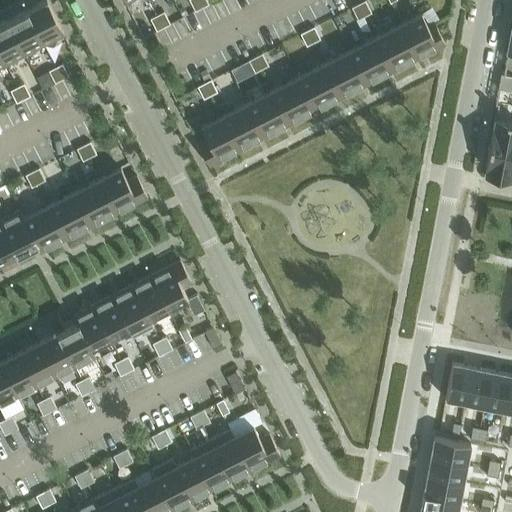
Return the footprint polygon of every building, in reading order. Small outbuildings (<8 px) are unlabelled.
[(44,44),(65,34),(47,0),(46,0),(27,10),(44,44)] [(190,0),(195,10),(202,7),(198,0),(190,0)] [(372,12),(365,0),(364,0),(359,3),(365,15),(372,12)] [(358,19),(365,15),(359,3),(352,7),(358,19)] [(25,54),(44,44),(27,10),(8,20),(25,54)] [(164,27),(171,23),(164,11),(158,14),(164,27)] [(446,43),(435,23),(435,22),(428,25),(422,12),(401,23),(419,57),(446,43)] [(157,30),(164,27),(158,14),(151,18),(157,30)] [(0,52),(6,64),(25,54),(8,20),(0,23),(0,52)] [(393,70),(419,57),(401,23),(376,36),(393,70)] [(321,38),(314,26),(308,29),(314,42),(321,38)] [(307,45),(314,42),(308,29),(301,33),(307,45)] [(368,83),(393,70),(376,36),(350,49),(368,83)] [(342,97),(368,83),(350,49),(324,62),(342,97)] [(269,65),(263,52),(256,56),(262,68),(269,65)] [(255,72),(262,68),(256,56),(249,59),(255,72)] [(316,110),(342,97),(324,62),(299,76),(316,110)] [(62,79),(69,75),(63,63),(56,67),(62,79)] [(55,82),(62,79),(56,67),(49,70),(55,82)] [(505,74),(502,73),(500,88),(511,90),(511,88),(511,74),(505,74)] [(290,123),(316,110),(299,76),(273,89),(290,123)] [(218,91),(212,79),(205,82),(211,95),(218,91)] [(204,98),(211,95),(205,82),(198,86),(204,98)] [(24,99),(31,95),(24,83),(18,86),(24,99)] [(17,102),(24,99),(18,86),(11,90),(17,102)] [(265,136),(290,123),(273,89),(247,102),(265,136)] [(239,149),(265,136),(247,102),(222,115),(239,149)] [(209,165),(239,149),(222,115),(201,126),(208,138),(198,143),(209,165)] [(511,173),(511,172),(511,121),(511,119),(506,118),(505,120),(495,118),(490,144),(489,143),(487,150),(489,150),(485,168),(511,173)] [(97,153),(91,141),(84,144),(90,157),(97,153)] [(83,160),(90,157),(84,144),(77,148),(83,160)] [(46,179),(40,167),(33,171),(39,183),(46,179)] [(118,211),(148,196),(137,175),(128,180),(121,167),(101,177),(118,211)] [(32,187),(39,183),(33,171),(26,174),(32,187)] [(93,225),(118,211),(101,177),(75,190),(93,225)] [(67,238),(93,225),(75,190),(50,204),(67,238)] [(44,249),(67,238),(50,204),(27,215),(44,249)] [(18,253),(19,253),(37,244),(40,251),(44,249),(27,215),(25,216),(21,209),(0,219),(18,253)] [(0,262),(18,253),(0,219),(0,262)] [(151,275),(168,309),(189,298),(182,285),(192,281),(181,259),(151,275)] [(150,318),(168,309),(151,275),(132,284),(149,319),(150,318)] [(132,284),(112,294),(130,328),(128,329),(132,337),(154,326),(150,318),(149,319),(132,284)] [(112,294),(93,304),(111,338),(128,329),(130,328),(112,294)] [(75,318),(91,348),(92,348),(111,338),(93,304),(73,315),(75,318)] [(76,366),(96,356),(92,348),(91,348),(75,318),(56,328),(76,366)] [(185,342),(192,338),(186,326),(179,329),(185,342)] [(213,326),(206,330),(214,347),(221,343),(213,326)] [(57,376),(76,366),(56,328),(37,338),(57,376)] [(167,336),(160,339),(166,352),(173,348),(167,336)] [(37,338),(18,348),(37,386),(57,376),(37,338)] [(160,339),(153,343),(159,355),(166,352),(160,339)] [(0,360),(18,396),(37,386),(18,348),(0,356),(0,360)] [(135,368),(128,355),(121,359),(128,371),(135,368)] [(121,375),(128,371),(121,359),(114,362),(121,375)] [(0,360),(0,404),(18,396),(0,360)] [(453,362),(446,398),(466,402),(473,366),(453,362)] [(473,366),(466,402),(485,405),(491,369),(473,366)] [(491,369),(485,405),(503,409),(510,373),(491,369)] [(236,371),(228,375),(237,392),(245,388),(236,371)] [(511,373),(510,373),(503,409),(511,410),(511,373)] [(89,391),(96,388),(89,375),(82,379),(89,391)] [(82,379),(76,382),(82,395),(89,391),(82,379)] [(50,411),(57,407),(51,395),(44,399),(50,411)] [(37,402),(44,415),(50,411),(44,399),(37,402)] [(223,399),(216,402),(223,415),(230,411),(223,399)] [(204,424),(210,421),(204,409),(197,412),(204,424)] [(197,412),(190,416),(197,428),(204,424),(197,412)] [(12,431),(19,427),(12,415),(6,418),(12,431)] [(6,418),(0,421),(0,424),(5,434),(12,431),(6,418)] [(454,422),(451,434),(459,435),(462,423),(454,422)] [(233,435),(251,469),(281,454),(270,433),(261,437),(254,425),(235,434),(233,435)] [(473,425),(470,437),(478,439),(480,427),(473,425)] [(231,427),(210,437),(232,479),(251,469),(233,435),(235,434),(231,427)] [(480,427),(478,439),(486,440),(488,428),(480,427)] [(165,444),(172,441),(166,428),(159,432),(165,444)] [(159,432),(152,435),(158,448),(165,444),(159,432)] [(435,436),(431,455),(467,462),(471,442),(435,436)] [(210,437),(190,448),(194,456),(195,455),(212,489),(232,479),(210,437)] [(133,460),(127,448),(120,452),(127,464),(133,460)] [(120,452),(113,455),(120,467),(127,464),(120,452)] [(193,499),(212,489),(195,455),(194,456),(177,464),(176,465),(193,499)] [(431,455),(427,474),(463,481),(467,462),(431,455)] [(156,475),(174,509),(193,499),(176,465),(177,464),(173,457),(155,466),(159,474),(156,475)] [(490,459),(488,466),(500,469),(501,461),(490,459)] [(488,466),(487,474),(499,476),(500,469),(488,466)] [(95,480),(89,468),(82,471),(88,484),(95,480)] [(82,471),(75,475),(81,487),(88,484),(82,471)] [(427,474),(424,493),(460,500),(463,481),(427,474)] [(151,511),(167,511),(174,509),(156,475),(138,484),(137,485),(151,511)] [(127,511),(151,511),(137,485),(138,484),(134,477),(114,487),(127,511)] [(127,511),(114,487),(95,497),(102,511),(127,511)] [(49,504),(56,500),(50,488),(43,491),(49,504)] [(43,491),(36,495),(42,507),(49,504),(43,491)] [(424,493),(420,511),(457,511),(460,500),(424,493)] [(482,496),(481,504),(493,506),(494,499),(482,496)] [(78,511),(102,511),(95,497),(76,507),(78,511)]
